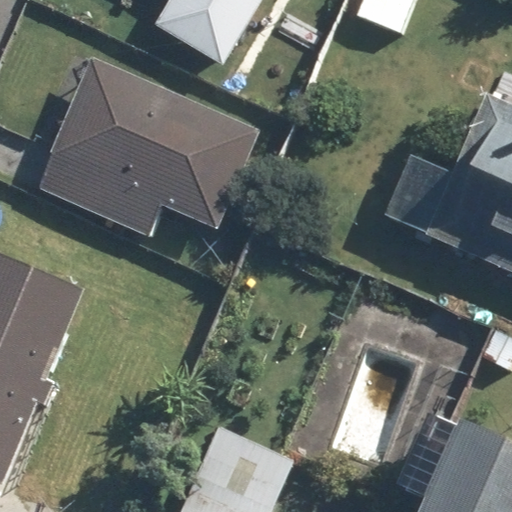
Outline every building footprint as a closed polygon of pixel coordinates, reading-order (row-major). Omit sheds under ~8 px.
[(273,0),(179,0),(161,29),(229,71),(273,0)] [(420,0),(368,0),(361,17),(407,36),(420,0)] [(268,134),(100,62),(45,190),(156,237),(168,209),(225,233),(268,134)] [(511,102),(495,96),(459,176),(417,158),(390,217),(511,272),(511,102)] [(0,252),(0,484),(8,488),(43,407),(52,411),(62,386),(56,384),(94,292),(0,252)] [(511,511),(511,438),(459,417),(418,511),(511,511)] [(219,428),(180,511),(275,511),(297,463),(219,428)]
